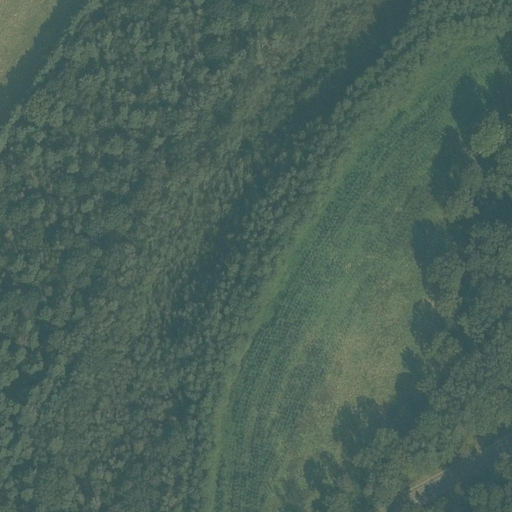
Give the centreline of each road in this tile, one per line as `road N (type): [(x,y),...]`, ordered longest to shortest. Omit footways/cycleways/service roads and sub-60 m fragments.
road 1 (track): [(0,158),(104,0)]
road 2 (track): [(511,439),(503,353),(482,350),(462,371),(438,363)]
road 3 (tertiary): [(387,511),(511,444)]
